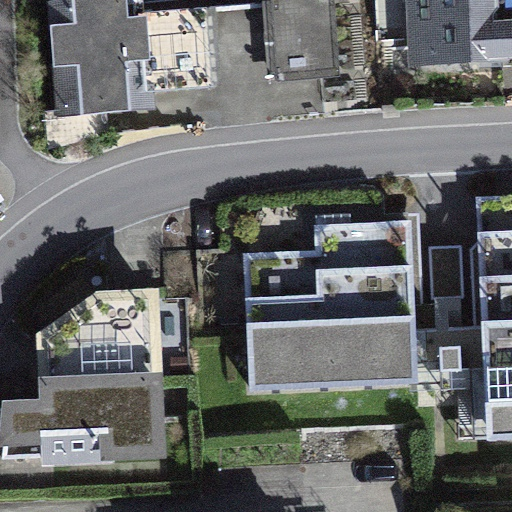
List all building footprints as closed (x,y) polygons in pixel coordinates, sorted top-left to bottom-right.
[(511,0),(413,0),(416,77),(511,73),(511,0)] [(354,15),(199,21),(204,129),(358,123),(354,15)] [(199,21),(56,27),(60,134),(204,129),(199,21)] [(454,316),(459,454),(511,452),(511,210),(479,212),(482,315),(454,316)] [(259,407),(457,400),(454,316),(426,317),(422,214),(252,220),(259,407)] [(15,477),(172,472),(166,305),(110,307),(50,348),(53,418),(13,419),(15,477)]
